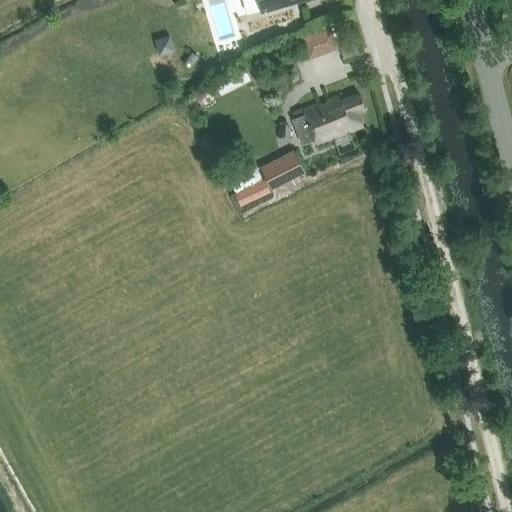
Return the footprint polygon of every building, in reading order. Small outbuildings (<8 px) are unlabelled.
[(258,0),(261,10),(298,0),(258,0)] [(329,51),(339,47),(331,28),(321,31),(329,51)] [(305,114),(292,119),(301,145),(315,140),(316,144),(343,133),(342,131),(348,128),(349,131),(363,126),(358,112),(365,109),(359,94),(340,101),(338,97),(327,101),(328,106),(322,108),(320,104),(304,111),(305,114)] [(262,169),(273,190),(305,173),(294,152),(262,169)] [(228,178),(235,193),(241,204),(270,190),(265,179),(259,166),(239,176),(238,174),(228,178)]
